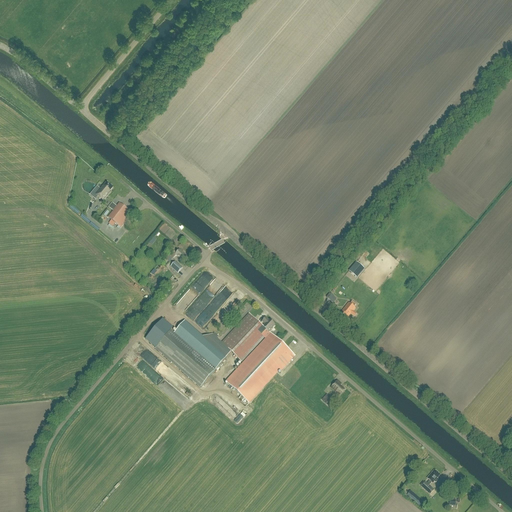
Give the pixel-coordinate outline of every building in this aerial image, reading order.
[(103,201),(110,193),(110,192),(113,189),(106,183),(104,187),(103,186),(96,195),(103,201)] [(132,214),(119,204),(108,218),(121,229),(132,214)] [(187,257),(180,251),(177,254),(175,252),(170,257),(173,260),(176,257),(182,262),(187,257)] [(182,269),(175,262),(170,268),(178,274),(182,269)] [(357,263),(349,272),(357,279),(365,270),(357,263)] [(412,263),(409,267),(419,278),(422,275),(414,268),(416,267),(412,263)] [(209,322),(231,299),(222,291),(195,321),(201,326),(206,320),(209,322)] [(336,299),(329,294),(326,299),(333,304),(336,299)] [(355,309),(348,304),(341,312),(348,318),(355,309)] [(192,307),(187,313),(195,320),(200,315),(192,307)] [(221,344),(242,363),(264,339),(266,341),(227,385),(250,405),(280,371),(282,372),(295,357),(269,334),(272,330),(275,327),(269,321),(266,319),(260,325),(248,315),(221,344)] [(227,357),(185,321),(174,333),(171,330),(173,328),(163,319),(145,339),(200,388),(227,357)] [(155,364),(158,360),(139,348),(136,352),(155,364)] [(341,385),(337,381),(330,389),(340,397),(345,391),(340,387),(341,385)] [(326,395),(321,401),(331,409),(335,403),(326,395)] [(438,475),(434,471),(427,479),(429,481),(427,484),(425,483),(421,488),(430,496),(434,491),(429,486),(432,483),(433,484),(437,479),(436,478),(438,475)]
